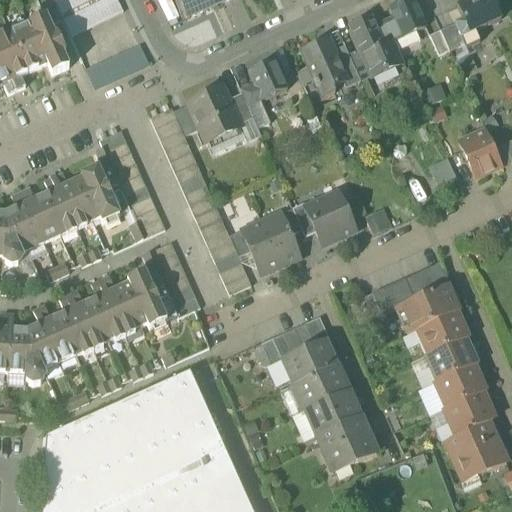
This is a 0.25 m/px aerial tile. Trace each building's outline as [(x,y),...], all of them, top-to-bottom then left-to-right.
[(53,0),(63,19),(74,14),(67,0),(53,0)] [(67,0),(74,14),(84,9),(79,0),(67,0)] [(79,0),(84,9),(94,4),(91,0),(79,0)] [(103,0),(102,0),(94,4),(103,24),(113,19),(103,0)] [(115,0),(103,0),(113,19),(123,14),(115,0)] [(214,10),(209,0),(177,0),(188,22),(214,10)] [(209,0),(214,10),(236,0),(209,0)] [(477,0),(457,10),(463,24),(469,37),(476,34),(501,22),(490,0),(477,0)] [(393,20),(385,24),(394,45),(416,35),(425,30),(412,1),(389,12),(393,20)] [(94,4),(84,9),(93,29),(103,24),(94,4)] [(84,9),(74,14),(84,33),(93,29),(84,9)] [(72,39),(84,33),(74,14),(63,19),(72,39)] [(0,89),(3,88),(8,99),(25,92),(20,81),(47,69),(52,79),(69,72),(50,30),(46,20),(43,21),(41,17),(29,22),(31,26),(29,27),(25,29),(23,25),(12,30),(14,34),(10,36),(8,32),(0,35),(0,89)] [(360,60),(362,59),(394,45),(385,24),(375,28),(371,20),(349,30),(351,34),(349,35),(357,54),(360,60)] [(461,40),(469,37),(463,24),(456,27),(461,40)] [(440,34),(441,37),(449,54),(464,48),(461,41),(461,40),(456,27),(440,34)] [(479,41),(476,34),(469,37),(461,40),(461,41),(464,48),(466,51),(479,45),(478,42),(479,41)] [(420,44),(416,35),(394,45),(398,54),(420,44)] [(450,55),(449,54),(441,37),(431,41),(439,60),(450,55)] [(317,90),(322,103),(335,97),(333,93),(343,88),(348,86),(336,60),(328,42),(319,46),(318,43),(311,46),(312,49),(300,54),(314,85),(316,90),(317,90)] [(398,54),(394,45),(362,59),(372,80),(371,80),(371,81),(404,66),(398,54)] [(140,50),(130,54),(140,74),(150,69),(140,50)] [(130,54),(121,58),(131,78),(140,74),(130,54)] [(357,54),(348,58),(361,85),(371,80),(372,80),(362,59),(360,60),(357,54)] [(345,92),(361,85),(348,58),(347,55),(336,60),(348,86),(343,88),(345,92)] [(121,58),(112,62),(122,82),(131,78),(121,58)] [(471,58),(456,65),(462,79),(477,73),(471,58)] [(112,62),(103,66),(113,86),(122,82),(112,62)] [(242,98),(248,111),(260,105),(287,93),(274,64),(248,76),(253,88),(241,94),(242,98)] [(103,66),(94,70),(104,90),(113,86),(103,66)] [(95,94),(104,90),(94,70),(86,74),(95,94)] [(441,87),(421,95),(427,110),(447,102),(441,87)] [(199,134),(205,148),(207,147),(240,132),(228,104),(221,90),(186,106),(188,109),(199,134)] [(244,142),(246,146),(261,140),(258,133),(248,111),(242,98),(228,104),(240,132),(244,142)] [(395,103),(374,112),(382,130),(403,121),(395,103)] [(270,127),(260,105),(248,111),(258,133),(270,127)] [(442,108),(428,114),(433,127),(447,121),(442,108)] [(173,116),(185,140),(199,134),(188,109),(173,116)] [(150,123),(155,134),(176,124),(173,116),(171,113),(150,123)] [(323,134),(316,118),(306,123),(313,138),(323,134)] [(155,134),(159,145),(181,135),(176,124),(155,134)] [(212,157),(244,142),(240,132),(207,147),(212,157)] [(159,145),(164,155),(186,146),(181,135),(159,145)] [(460,147),(476,182),(501,171),(485,135),(460,147)] [(99,146),(104,156),(126,147),(121,136),(99,146)] [(511,166),(511,143),(494,151),(503,171),(511,166)] [(164,155),(169,166),(191,156),(186,146),(164,155)] [(104,156),(109,167),(131,157),(126,147),(104,156)] [(81,181),(73,185),(92,225),(99,222),(101,227),(130,215),(128,211),(123,200),(118,189),(113,178),(108,167),(103,156),(101,153),(94,156),(102,174),(99,175),(97,172),(80,180),(81,181)] [(169,166),(174,178),(196,168),(191,156),(169,166)] [(109,167),(114,178),(135,168),(131,157),(109,167)] [(427,170),(432,181),(451,173),(446,162),(427,170)] [(114,178),(119,189),(140,179),(135,168),(114,178)] [(174,178),(179,188),(201,178),(196,168),(174,178)] [(451,173),(432,181),(439,196),(458,188),(451,173)] [(48,196),(41,199),(59,240),(66,237),(67,239),(87,230),(86,228),(92,225),(73,185),(67,188),(62,177),(55,180),(54,178),(49,180),(50,182),(43,185),(48,196)] [(179,188),(184,199),(206,189),(201,178),(179,188)] [(119,189),(123,200),(145,190),(140,179),(119,189)] [(184,199),(189,210),(211,200),(206,189),(184,199)] [(123,200),(128,211),(150,201),(145,190),(123,200)] [(29,192),(20,196),(43,247),(59,240),(41,199),(34,203),(29,192)] [(16,211),(9,214),(27,254),(43,247),(20,196),(11,200),(16,211)] [(316,237),(320,246),(339,238),(341,243),(355,236),(337,196),(306,211),(305,211),(316,237)] [(189,210),(194,221),(216,211),(211,200),(189,210)] [(128,211),(133,222),(155,212),(150,201),(128,211)] [(292,212),(292,213),(301,234),(305,242),(316,237),(305,211),(306,211),(304,207),(292,212)] [(194,221),(199,234),(221,223),(216,211),(194,221)] [(160,223),(155,212),(133,222),(138,233),(160,223)] [(365,221),(373,240),(392,231),(384,212),(365,221)] [(301,234),(292,213),(281,218),(290,239),(301,234)] [(4,216),(0,215),(0,260),(5,260),(4,265),(10,269),(17,268),(22,262),(20,258),(27,254),(9,214),(4,216)] [(281,218),(261,227),(280,270),(300,262),(290,239),(281,218)] [(138,233),(143,244),(165,234),(160,223),(138,233)] [(199,234),(205,245),(226,235),(221,223),(199,234)] [(260,279),(280,270),(261,227),(241,235),(250,256),(260,279)] [(129,231),(136,247),(143,244),(138,233),(136,228),(129,231)] [(205,245),(209,256),(231,246),(226,235),(205,245)] [(229,240),(238,261),(250,256),(241,235),(229,240)] [(339,238),(320,246),(323,252),(341,243),(339,238)] [(209,256),(214,267),(236,257),(231,246),(209,256)] [(47,256),(43,247),(27,254),(31,263),(47,256)] [(149,257),(154,267),(176,258),(169,247),(149,257)] [(77,262),(82,272),(101,263),(97,253),(77,262)] [(22,262),(17,268),(21,277),(30,277),(35,271),(31,263),(27,254),(20,258),(22,262)] [(128,287),(121,290),(139,331),(146,328),(149,333),(166,325),(165,324),(176,319),(148,256),(141,259),(149,277),(145,279),(144,276),(126,284),(128,287)] [(214,267),(219,278),(241,268),(236,257),(214,267)] [(154,267),(159,278),(180,268),(176,258),(154,267)] [(437,267),(427,272),(436,294),(447,289),(449,283),(441,265),(437,267)] [(64,267),(55,272),(45,276),(49,286),(59,282),(69,277),(64,267)] [(185,280),(180,268),(159,278),(163,289),(185,280)] [(219,278),(224,289),(246,279),(241,268),(219,278)] [(427,272),(416,277),(425,299),(436,294),(427,272)] [(414,304),(425,299),(416,277),(405,282),(414,304)] [(251,290),(246,279),(224,289),(229,299),(251,290)] [(133,333),(139,331),(121,290),(114,293),(108,280),(90,288),(96,302),(89,305),(107,345),(113,342),(115,346),(135,337),(133,333)] [(190,291),(185,280),(163,289),(169,300),(190,291)] [(404,309),(414,304),(405,282),(394,287),(404,309)] [(396,312),(404,309),(394,287),(383,291),(393,313),(396,312)] [(407,338),(416,334),(456,315),(458,315),(447,289),(436,294),(425,299),(414,304),(404,309),(396,312),(407,338)] [(195,301),(190,291),(169,300),(173,311),(195,301)] [(382,318),(393,313),(383,291),(371,296),(382,318)] [(101,348),(107,345),(89,305),(82,308),(76,295),(58,303),(64,316),(57,319),(75,360),(81,357),(83,360),(103,351),(101,348)] [(381,319),(382,318),(371,296),(361,301),(371,322),(381,318),(381,319)] [(200,312),(195,301),(173,311),(178,322),(200,312)] [(43,374),(75,360),(57,319),(50,322),(44,309),(32,314),(32,315),(38,328),(26,333),(25,333),(43,374)] [(416,334),(428,359),(465,342),(459,329),(460,325),(456,315),(416,334)] [(42,375),(43,374),(25,333),(12,332),(13,318),(1,317),(0,325),(0,376),(7,377),(26,378),(25,384),(32,388),(40,387),(44,380),(42,375)] [(304,327),(314,349),(325,344),(326,345),(329,343),(319,321),(315,322),(304,327)] [(293,332),(303,354),(314,349),(304,327),(293,332)] [(293,332),(283,337),(293,359),(303,354),(293,332)] [(416,334),(407,338),(401,340),(413,366),(425,360),(428,359),(416,334)] [(282,364),(293,359),(283,337),(272,342),(282,364)] [(271,369),(282,364),(272,342),(261,347),(271,369)] [(425,360),(436,386),(474,369),(468,356),(469,352),(465,342),(428,359),(425,360)] [(282,364),(293,389),(337,370),(326,345),(325,344),(314,349),(303,354),(293,359),(282,364)] [(161,362),(165,372),(175,367),(170,357),(161,362)] [(436,386),(425,360),(413,366),(410,367),(422,393),(434,387),(436,386)] [(282,364),(271,369),(268,370),(279,395),(293,389),(282,364)] [(129,376),(134,386),(153,377),(149,367),(129,376)] [(434,387),(445,413),(483,396),(477,383),(478,378),(474,369),(436,386),(434,387)] [(293,389),(305,415),(343,398),(348,395),(337,370),(293,389)] [(248,511),(189,376),(45,440),(41,511),(248,511)] [(25,390),(25,384),(26,378),(7,377),(7,390),(25,390)] [(97,390),(101,400),(121,391),(117,382),(97,390)] [(293,389),(279,395),(291,421),(305,415),(293,389)] [(68,412),(69,415),(89,406),(85,396),(84,396),(65,405),(65,406),(68,412)] [(442,414),(455,441),(488,426),(492,424),(486,411),(488,407),(483,396),(445,413),(442,414)] [(317,426),(322,438),(360,421),(355,409),(349,411),(343,398),(305,415),(311,429),(317,426)] [(0,424),(16,425),(16,414),(0,413),(0,424)] [(441,447),(444,446),(455,441),(442,414),(429,420),(441,447)] [(305,415),(291,421),(303,446),(316,440),(322,438),(317,426),(311,429),(305,415)] [(376,457),(360,421),(322,438),(316,440),(332,477),(376,457)] [(488,427),(488,426),(455,441),(444,446),(462,486),(506,466),(502,458),(504,454),(500,452),(493,437),(487,440),(483,430),(488,427)] [(493,437),(488,427),(483,430),(487,440),(493,437)] [(511,494),(511,473),(503,477),(511,495),(511,494)] [(355,489),(341,496),(347,511),(348,511),(362,506),(355,489)]
